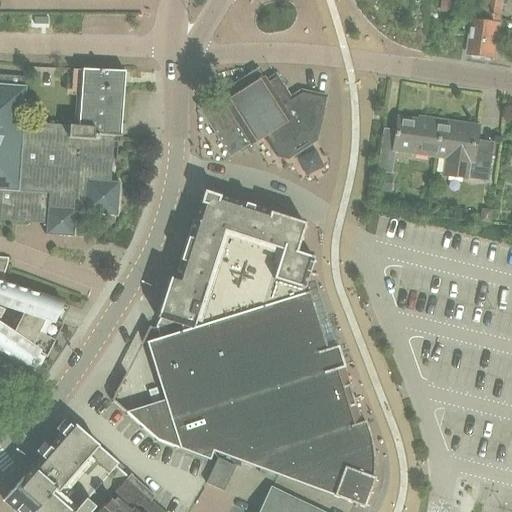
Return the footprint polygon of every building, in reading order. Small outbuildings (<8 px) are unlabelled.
[(474,21),(469,55),(471,55),(473,59),(481,60),(484,57),(496,58),(504,0),(469,0),(469,7),(478,8),(480,3),(482,3),(480,21),(474,21)] [(121,137),(126,72),(83,69),(79,127),(75,127),(71,127),(70,138),(94,140),(94,136),(114,137),(121,137)] [(251,146),(264,137),(276,157),(288,160),(316,142),(326,97),(301,92),(291,98),(287,94),(276,75),(266,81),(264,78),(224,104),(225,104),(214,111),(239,151),(250,144),(251,146)] [(111,182),(114,137),(94,136),(94,140),(70,138),(71,127),(24,123),(25,104),(26,87),(27,78),(0,76),(0,221),(47,225),(46,236),(74,238),(75,214),(117,217),(119,183),(111,182)] [(393,152),(436,158),(440,121),(432,120),(431,123),(398,118),(393,152)] [(479,127),(440,121),(436,158),(446,159),(443,176),(467,179),(469,162),(474,163),(479,127)] [(217,453),(364,508),(375,478),(373,478),(374,460),(372,441),(367,426),(365,421),(360,423),(355,406),(354,403),(350,385),(343,368),(345,368),(338,346),(327,350),(309,292),(306,293),(305,288),(314,258),(295,252),(305,224),(270,213),(270,212),(239,202),(238,203),(203,192),(194,220),(193,220),(175,276),(170,275),(157,318),(191,329),(146,343),(169,419),(142,428),(156,440),(155,442),(156,442),(157,441),(176,448),(176,450),(177,450),(178,449),(214,462),(217,453)] [(0,282),(2,283),(9,259),(0,258),(0,282)] [(0,352),(29,372),(39,353),(46,359),(63,326),(54,323),(63,304),(2,283),(0,282),(0,352)] [(119,464),(71,422),(2,501),(14,511),(98,511),(107,502),(107,501),(121,486),(128,477),(116,467),(119,464)] [(237,467),(219,458),(207,483),(225,492),(237,467)] [(130,475),(128,477),(121,486),(107,501),(107,502),(98,511),(162,511),(151,501),(155,497),(130,475)] [(259,511),(316,511),(271,489),(259,511)]
